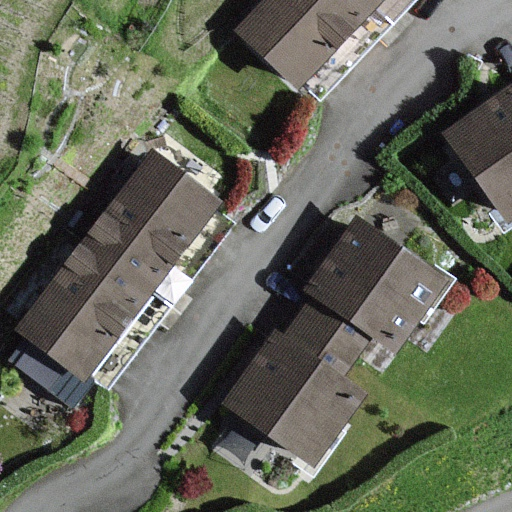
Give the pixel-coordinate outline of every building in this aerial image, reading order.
[(308,78),(379,0),(276,0),(252,27),(308,78)] [(511,89),(455,130),(511,208),(511,89)] [(221,199),(157,151),(91,239),(155,287),(221,199)] [(453,275),(363,215),(317,284),(322,287),(381,326),(407,343),(453,275)] [(89,375),(155,287),(91,239),(25,327),(89,375)] [(381,326),(322,287),(290,335),(349,374),(381,326)] [(290,335),(279,328),(231,399),(323,460),(371,389),(349,374),(290,335)]
